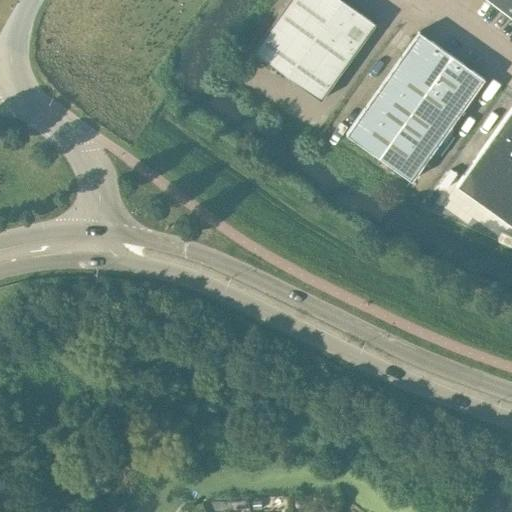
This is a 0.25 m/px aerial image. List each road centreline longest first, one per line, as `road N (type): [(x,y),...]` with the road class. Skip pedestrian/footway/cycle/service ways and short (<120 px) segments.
road 1 (secondary): [(95,260),(177,273),(511,423)]
road 2 (secondary): [(511,395),(195,254),(97,231)]
road 3 (unclassified): [(97,231),(91,169),(78,147),(20,101),(10,81)]
